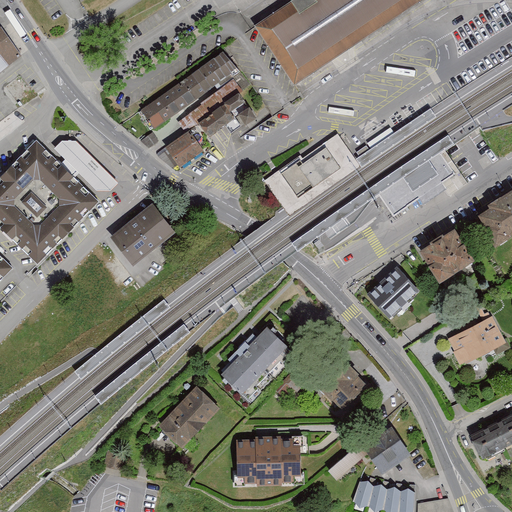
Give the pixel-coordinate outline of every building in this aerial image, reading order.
[(298,0),(256,28),(295,86),(424,0),(298,0)] [(3,31),(0,33),(0,75),(23,59),(3,31)] [(226,53),(141,114),(153,130),(232,74),(234,78),(241,73),(226,53)] [(241,98),(169,149),(182,167),(210,147),(205,140),(227,124),(234,134),(256,119),(241,98)] [(436,117),(430,109),(356,160),(361,167),(436,117)] [(454,145),(448,135),(366,191),(292,243),(298,252),(316,238),(356,210),(454,145)] [(59,140),(54,145),(98,189),(112,189),(118,186),(118,181),(77,139),(63,137),(59,140)] [(38,141),(0,179),(0,225),(40,265),(101,202),(38,141)] [(342,170),(325,145),(282,174),(288,183),(299,199),(299,200),(342,170)] [(406,180),(412,189),(435,173),(429,164),(406,180)] [(511,200),(485,218),(501,242),(511,234),(511,200)] [(172,233),(153,209),(116,239),(135,262),(172,233)] [(455,235),(427,253),(444,279),(472,261),(455,235)] [(0,282),(14,268),(0,255),(0,282)] [(366,284),(386,314),(428,286),(408,256),(366,284)] [(164,299),(74,372),(81,380),(170,308),(164,299)] [(464,364),(505,343),(493,320),(452,341),(464,364)] [(184,325),(94,397),(102,405),(190,333),(184,325)] [(270,331),(225,379),(246,399),(291,350),(270,331)] [(318,380),(344,407),(366,386),(340,359),(318,380)] [(165,427),(183,444),(217,409),(199,392),(165,427)] [(511,418),(475,437),(486,457),(511,443),(511,418)] [(387,470),(408,455),(393,434),(372,449),(387,470)] [(301,440),(239,442),(240,483),(303,481),(301,440)] [(365,463),(355,451),(330,472),(340,484),(365,463)] [(370,511),(379,481),(365,477),(353,510),(359,511),(370,511)] [(387,511),(392,484),(379,481),(370,511),(387,511)] [(401,511),(405,486),(392,484),(387,511),(401,511)] [(417,511),(418,486),(405,486),(401,511),(417,511)]
